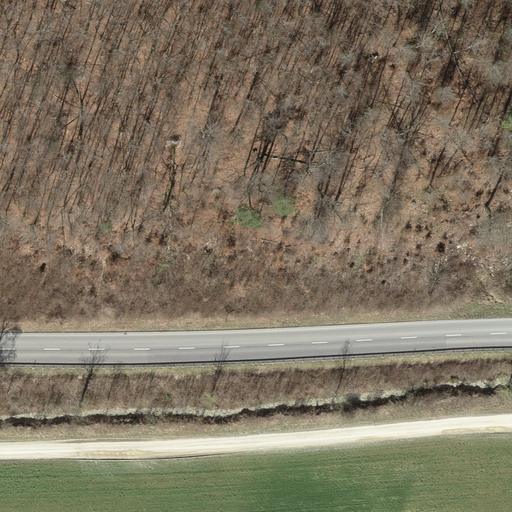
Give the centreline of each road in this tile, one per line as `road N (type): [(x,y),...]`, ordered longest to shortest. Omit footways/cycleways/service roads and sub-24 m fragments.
road 1 (track): [(0,450),(511,424)]
road 2 (tertiary): [(511,334),(0,348)]
